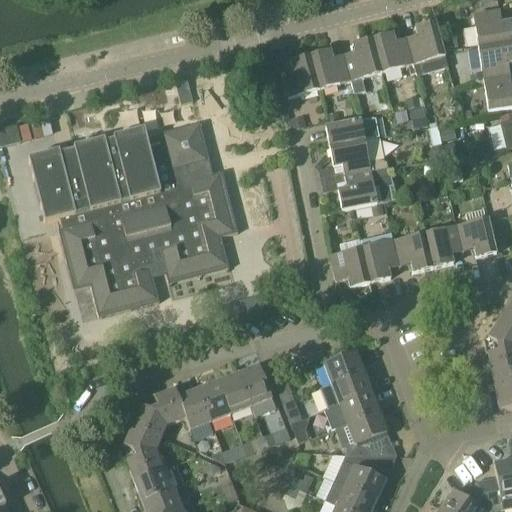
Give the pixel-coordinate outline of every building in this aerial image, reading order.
[(473,19),(478,51),(511,45),(511,41),(509,25),(501,26),(499,14),(473,19)] [(412,68),(413,68),(416,79),(447,71),(435,25),(415,31),(417,39),(406,42),(412,68)] [(412,68),(406,42),(394,45),(392,37),(372,42),(381,76),(412,68)] [(455,38),(441,40),(443,52),(457,50),(455,38)] [(381,76),(372,42),(352,48),(354,56),(343,59),(350,85),(381,76)] [(511,45),(478,51),(483,83),(509,79),(507,67),(511,66),(511,45)] [(350,85),(343,59),(332,62),(330,54),(309,59),(318,93),(350,85)] [(318,93),(309,59),(289,64),(292,73),(280,76),(287,102),(318,93)] [(509,79),(483,83),(488,115),(511,111),(511,89),(511,90),(509,79)] [(363,143),(377,141),(373,120),(359,123),(325,130),(329,150),(363,143)] [(199,126),(160,136),(161,138),(146,142),(143,132),(113,140),(113,143),(104,145),(104,142),(73,150),(74,153),(59,157),(58,154),(28,162),(44,226),(59,223),(61,233),(58,234),(73,294),(90,290),(98,321),(159,306),(150,274),(163,271),(168,288),(228,272),(220,241),(237,236),(221,176),(212,178),(199,126)] [(16,128),(0,131),(0,150),(20,145),(16,128)] [(453,131),(440,134),(442,145),(455,142),(453,131)] [(344,180),(370,175),(382,173),(380,163),(381,162),(377,141),(363,143),(329,150),(333,171),(341,169),(344,180)] [(433,149),(429,155),(430,163),(443,160),(440,143),(432,145),(433,149)] [(462,184),(460,167),(448,169),(451,186),(462,184)] [(344,180),(346,192),(337,193),(341,214),(392,205),(385,172),(382,173),(370,175),(344,180)] [(436,184),(439,196),(451,193),(450,186),(449,181),(436,184)] [(432,198),(433,207),(447,204),(446,196),(432,198)] [(370,211),(372,219),(383,217),(381,208),(370,211)] [(462,255),(473,253),(475,261),(496,256),(488,224),(488,222),(485,223),(483,212),(465,217),(467,227),(456,230),(462,255)] [(462,255),(456,230),(424,237),(432,272),(453,267),(451,258),(462,255)] [(432,272),(424,237),(393,245),(399,271),(410,268),(412,276),(432,272)] [(361,252),(369,287),(390,282),(388,273),(399,271),(393,245),(381,248),(379,240),(359,244),(361,252)] [(369,287),(361,252),(329,260),(336,286),(347,283),(349,291),(369,287)] [(511,300),(510,304),(511,305),(500,323),(511,330),(511,300)] [(487,357),(511,352),(511,330),(500,323),(488,340),(486,339),(482,344),(484,352),(486,351),(487,357)] [(511,352),(487,357),(491,377),(511,373),(511,352)] [(323,367),(331,388),(367,374),(364,366),(360,368),(356,355),(323,367)] [(237,374),(250,410),(254,421),(275,413),(259,370),(246,375),(245,371),(237,374)] [(511,373),(491,377),(498,414),(511,410),(511,373)] [(218,385),(230,418),(250,410),(237,374),(229,377),(230,381),(218,385)] [(331,388),(319,392),(328,413),(339,409),(339,408),(371,396),(366,384),(370,382),(367,374),(331,388)] [(196,390),(210,426),(230,418),(218,385),(206,390),(204,387),(196,390)] [(210,426),(196,390),(188,393),(190,396),(178,401),(177,401),(185,422),(189,432),(189,434),(210,426)] [(177,401),(178,401),(175,393),(154,401),(165,430),(166,429),(180,424),(183,434),(189,432),(185,422),(177,401)] [(293,403),(289,393),(279,397),(282,407),(293,403)] [(346,428),(382,415),(379,407),(376,408),(371,396),(339,408),(339,409),(346,428)] [(132,429),(160,442),(166,429),(165,430),(154,401),(149,403),(148,400),(141,403),(138,409),(141,410),(132,429)] [(293,403),(282,407),(286,416),(296,412),(293,403)] [(351,460),(374,460),(385,460),(377,440),(387,437),(382,424),(385,423),(382,415),(346,428),(354,449),(348,451),(351,460)] [(126,465),(155,454),(160,442),(132,429),(124,448),(121,447),(119,453),(122,461),(124,460),(126,465)] [(304,433),(294,438),(298,447),(308,443),(304,433)] [(266,451),(275,448),(271,437),(262,441),(266,451)] [(266,451),(262,441),(253,444),(257,455),(266,451)] [(231,453),(222,456),(226,467),(235,463),(231,453)] [(133,485),(150,479),(162,474),(162,473),(155,454),(126,465),(133,485)] [(224,467),(226,467),(222,456),(221,454),(211,458),(212,462),(223,468),(224,467)] [(334,482),(344,460),(336,457),(327,478),(334,482)] [(351,460),(340,485),(346,488),(345,490),(379,506),(383,498),(380,497),(385,484),(367,476),(374,460),(351,460)] [(511,499),(511,460),(506,462),(506,465),(493,468),(495,481),(476,484),(475,485),(492,510),(501,508),(500,502),(511,499)] [(138,507),(174,493),(183,489),(175,468),(162,473),(162,474),(150,479),(133,485),(138,497),(135,499),(138,507)] [(211,468),(200,472),(203,481),(214,477),(211,468)] [(289,488),(299,493),(303,484),(293,480),(289,488)] [(234,493),(230,484),(220,488),(223,497),(234,493)] [(475,485),(465,503),(453,494),(445,506),(442,504),(437,511),(438,511),(493,511),(492,510),(475,485)] [(289,488),(285,496),(295,500),(299,493),(289,488)] [(376,511),(379,506),(345,490),(336,510),(340,511),(376,511)] [(174,493),(138,507),(139,511),(181,511),(174,493)] [(234,493),(223,497),(227,506),(237,502),(234,493)]
